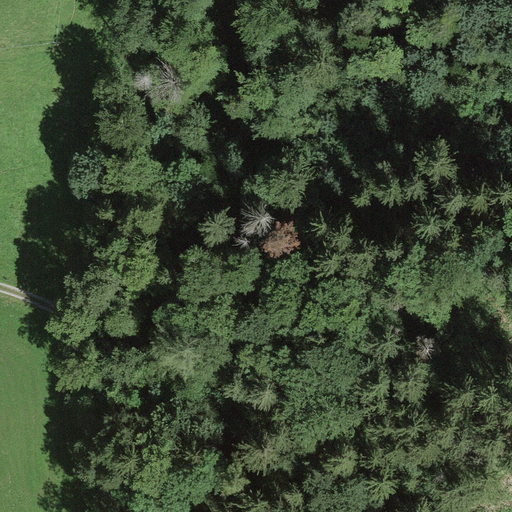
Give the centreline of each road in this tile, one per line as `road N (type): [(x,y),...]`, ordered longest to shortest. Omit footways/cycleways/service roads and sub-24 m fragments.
road 1 (track): [(0,288),(117,318),(268,378),(436,511)]
road 2 (track): [(57,307),(107,511)]
